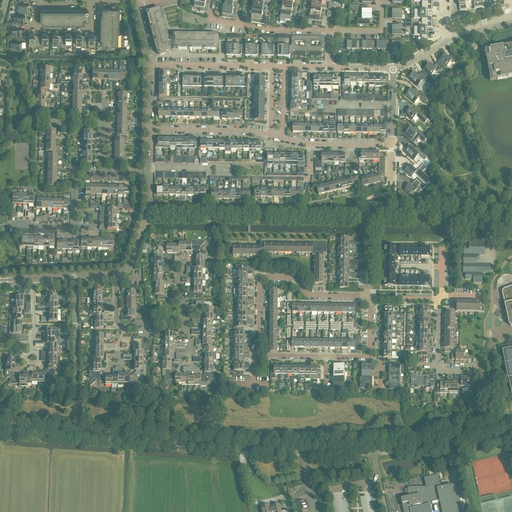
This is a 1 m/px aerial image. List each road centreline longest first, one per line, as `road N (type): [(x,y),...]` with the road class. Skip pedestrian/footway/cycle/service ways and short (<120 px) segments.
road 1 (unclassified): [(74,435),(373,453),(511,423)]
road 2 (residential): [(367,214),(147,210)]
road 3 (residential): [(74,435),(73,277)]
road 4 (residential): [(511,230),(454,216),(367,214)]
road 5 (residential): [(259,280),(292,277),(306,294),(370,296)]
